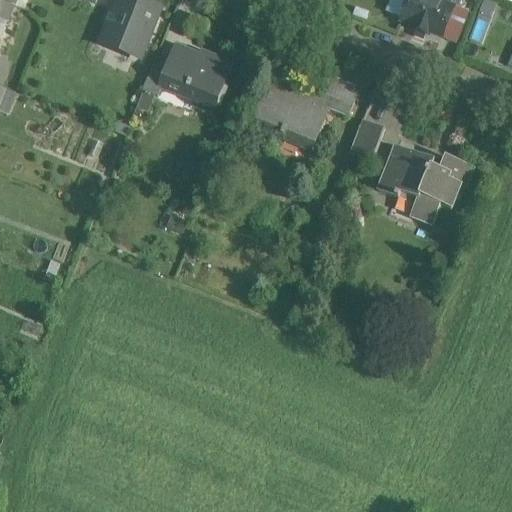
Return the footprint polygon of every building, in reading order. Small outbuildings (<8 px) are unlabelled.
[(0,0),(0,3),(13,9),(17,0),(0,0)] [(441,2),(437,0),(409,0),(401,23),(416,29),(415,32),(426,36),(427,33),(442,39),(453,9),(440,4),(441,2)] [(155,14),(121,1),(104,44),(138,57),(155,14)] [(13,9),(0,3),(0,21),(7,24),(13,9)] [(213,63),(176,49),(168,70),(160,90),(164,92),(215,112),(232,67),(214,59),(213,63)] [(10,66),(0,61),(0,89),(1,90),(10,66)] [(168,70),(155,65),(144,93),(160,100),(164,92),(160,90),(168,70)] [(360,90),(330,79),(319,107),(318,109),(324,111),(348,120),(360,90)] [(310,98),(269,82),(250,130),(313,155),(325,124),(320,122),(324,111),(318,109),(319,107),(308,103),(310,98)] [(15,96),(4,91),(0,102),(0,114),(7,117),(15,96)] [(386,131),(363,122),(349,156),(369,163),(371,157),(375,159),(386,131)] [(443,168),(399,150),(380,194),(415,209),(410,221),(433,230),(442,209),(452,213),(461,191),(466,193),(474,173),(446,162),(443,168)]
